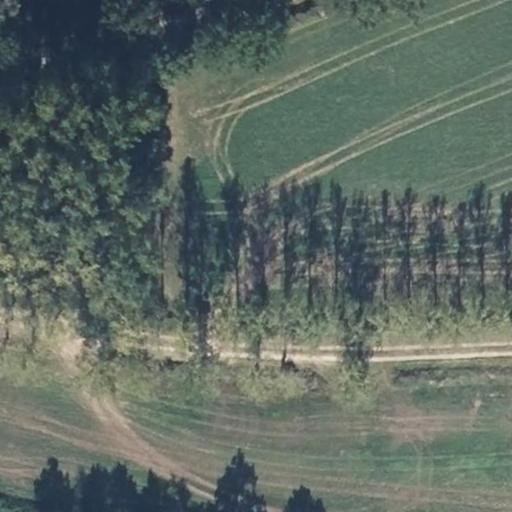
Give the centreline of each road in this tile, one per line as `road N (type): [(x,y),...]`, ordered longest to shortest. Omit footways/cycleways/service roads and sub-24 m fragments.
road 1 (track): [(511,344),(431,350),(0,317)]
road 2 (track): [(206,0),(0,86)]
